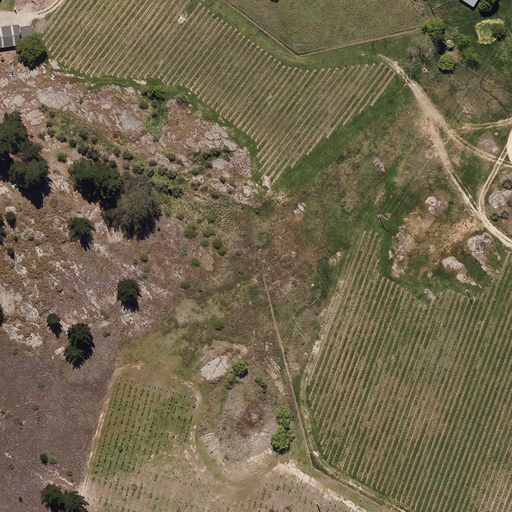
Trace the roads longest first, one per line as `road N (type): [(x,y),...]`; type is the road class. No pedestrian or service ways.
road 1 (track): [(79,511),(115,370),(127,364),(195,387),(201,398),(192,447),(217,479),(237,485),(278,458),(365,511)]
road 2 (track): [(201,0),(295,61),(385,57),(461,143),(511,164)]
road 3 (track): [(404,511),(317,458),(303,402),(304,379),(369,210)]
road 4 (track): [(429,107),(441,155),(484,219),(511,241)]
